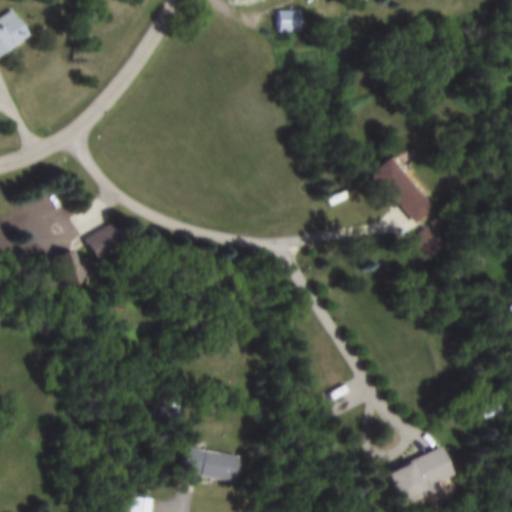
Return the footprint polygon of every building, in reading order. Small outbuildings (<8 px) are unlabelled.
[(0,57),(35,36),(17,9),(0,19),(0,24),(2,27),(0,28),(0,57)] [(306,12),(280,12),(280,35),(306,35),(306,12)] [(414,224),(433,208),(402,172),(383,188),(414,224)] [(129,246),(116,223),(87,239),(101,262),(129,246)] [(80,252),(50,257),(55,290),(85,285),(80,252)] [(497,396),(475,400),(479,418),(501,414),(497,396)] [(235,482),(238,456),(187,449),(184,475),(235,482)] [(384,472),(397,505),(436,489),(433,483),(452,476),(441,450),(384,472)] [(128,511),(149,511),(150,498),(129,497),(128,511)]
